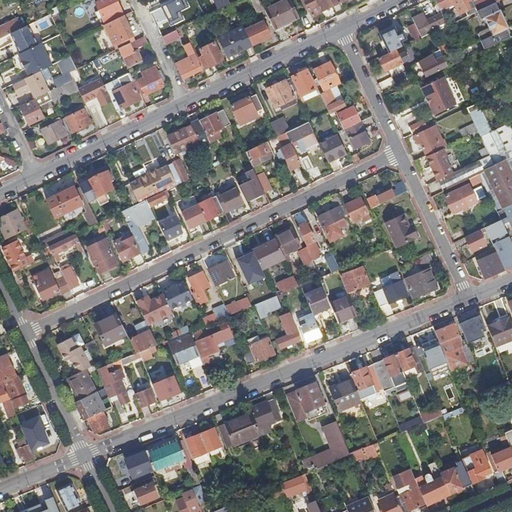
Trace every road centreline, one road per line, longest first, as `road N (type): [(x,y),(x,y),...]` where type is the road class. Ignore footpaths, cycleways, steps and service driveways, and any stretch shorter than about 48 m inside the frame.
road 1 (residential): [(24,333),(398,152)]
road 2 (residential): [(85,456),(468,298)]
road 3 (residential): [(340,28),(185,103)]
road 4 (residential): [(185,103),(35,176)]
road 5 (residential): [(398,152),(468,298)]
road 6 (residential): [(85,456),(24,333)]
road 7 (residential): [(340,28),(398,152)]
